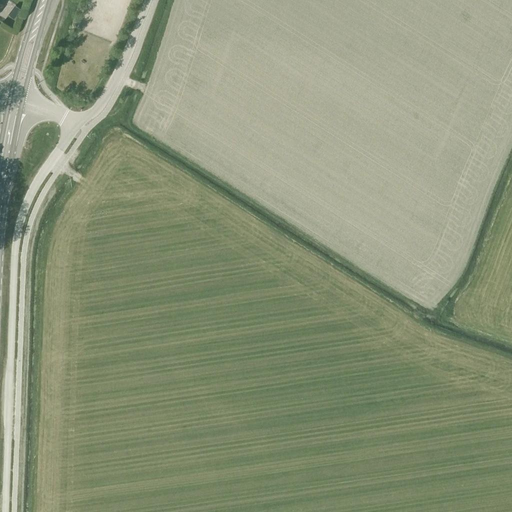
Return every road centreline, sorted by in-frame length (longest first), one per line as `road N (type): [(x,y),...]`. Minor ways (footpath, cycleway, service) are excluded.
road 1 (unclassified): [(4,511),(14,240),(30,194),(77,122)]
road 2 (unclassified): [(77,122),(107,93),(147,0)]
